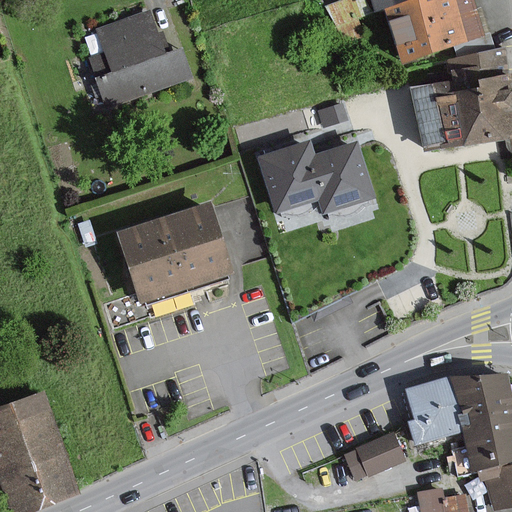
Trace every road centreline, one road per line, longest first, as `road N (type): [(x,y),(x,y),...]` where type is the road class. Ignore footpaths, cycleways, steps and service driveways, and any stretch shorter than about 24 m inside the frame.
road 1 (secondary): [(363,380),(77,511)]
road 2 (residential): [(363,380),(333,315),(394,282),(424,255),(408,166)]
road 3 (residential): [(408,166),(389,123),(320,137)]
